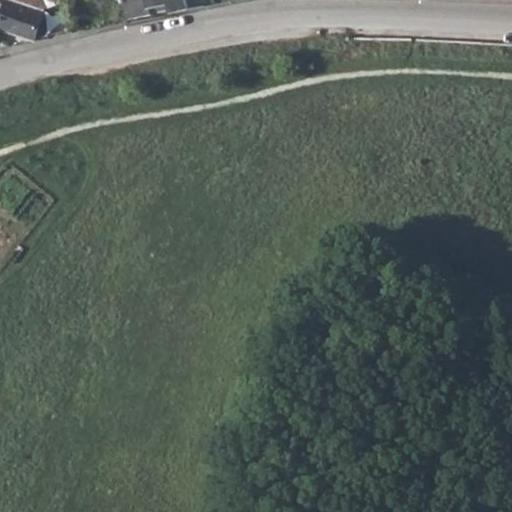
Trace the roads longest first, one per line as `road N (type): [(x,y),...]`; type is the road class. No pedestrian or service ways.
road 1 (residential): [(0,75),(108,47),(316,16)]
road 2 (residential): [(316,16),(511,23)]
